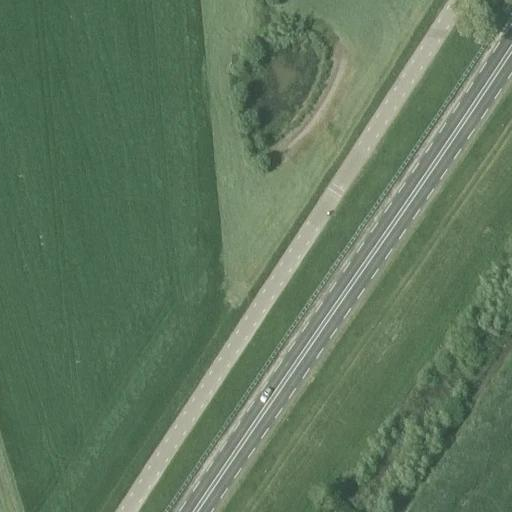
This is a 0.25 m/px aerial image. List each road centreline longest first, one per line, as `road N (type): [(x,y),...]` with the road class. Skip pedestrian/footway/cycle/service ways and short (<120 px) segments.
road 1 (unclassified): [(457,0),(130,511)]
road 2 (primary): [(206,511),(511,55)]
